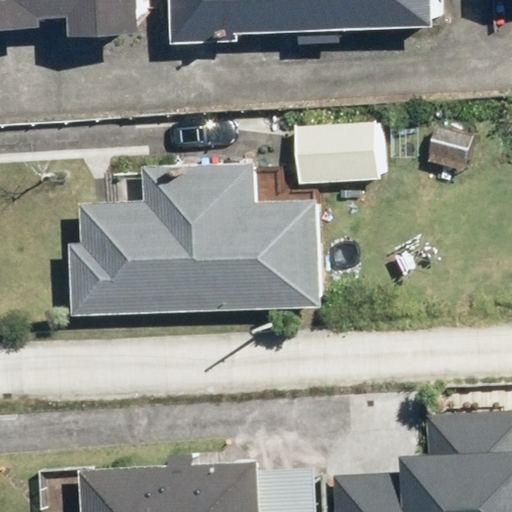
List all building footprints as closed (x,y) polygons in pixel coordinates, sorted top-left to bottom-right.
[(0,0),(0,37),(51,37),(51,24),(81,24),(82,43),(148,42),(146,0),(0,0)] [(171,0),(171,37),(445,38),(445,0),(171,0)] [(301,124),(301,185),(387,186),(388,125),(301,124)] [(442,125),(432,167),(474,177),(484,135),(442,125)] [(147,210),(90,211),(91,248),(75,248),(75,317),(327,315),(326,206),(260,206),(260,169),(146,170),(147,210)] [(344,238),(343,282),(392,282),(393,239),(344,238)] [(406,478),(336,482),(338,511),(511,511),(511,410),(426,416),(429,456),(404,457),(406,478)] [(324,511),(323,468),(267,470),(89,474),(89,511),(324,511)]
